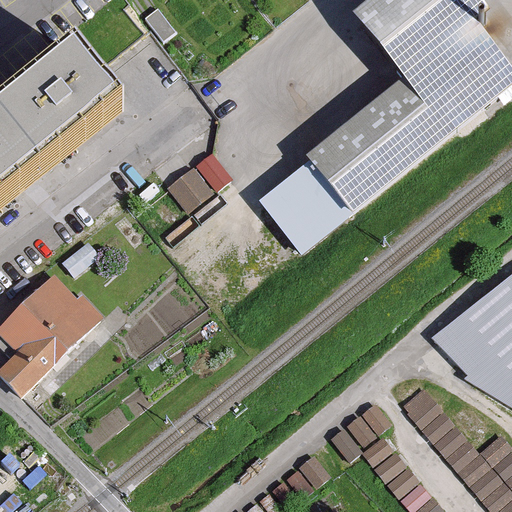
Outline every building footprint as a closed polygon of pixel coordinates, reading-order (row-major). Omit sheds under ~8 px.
[(466,0),(395,0),(361,28),(408,87),(449,138),(511,87),(511,82),(473,35),(486,24),(466,0)] [(123,10),(75,48),(97,76),(145,37),(123,10)] [(176,35),(158,11),(145,21),(163,44),(176,35)] [(120,112),(79,61),(0,123),(0,215),(123,117),(120,112)] [(408,87),(310,165),(314,170),(352,217),(449,138),(408,87)] [(211,159),(198,169),(218,194),(231,184),(211,159)] [(352,217),(314,170),(265,208),(302,256),(352,217)] [(192,173),(170,191),(189,215),(211,197),(192,173)] [(88,247),(64,266),(74,279),(98,259),(88,247)] [(511,280),(430,341),(464,382),(511,416),(511,280)] [(68,314),(48,292),(1,337),(3,338),(0,340),(0,349),(13,363),(0,375),(0,378),(21,400),(53,369),(89,335),(102,323),(81,301),(68,314)] [(426,393),(403,412),(491,511),(511,511),(511,452),(498,437),(479,454),(426,393)] [(393,426),(375,404),(331,440),(351,463),(363,454),(411,511),(446,511),(382,435),(393,426)] [(313,459),(244,511),(296,511),(332,485),(313,459)]
